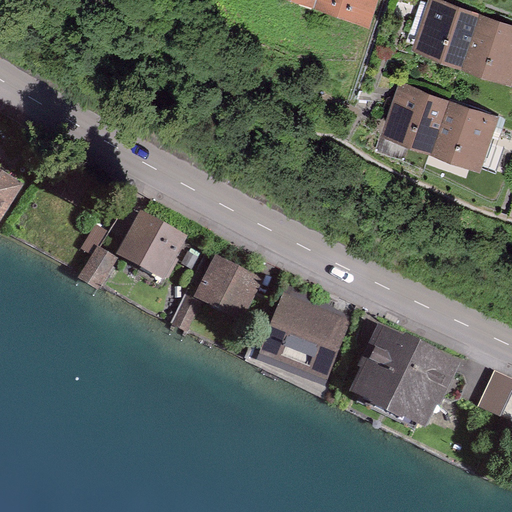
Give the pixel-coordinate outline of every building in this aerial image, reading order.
[(428,0),(423,0),(400,50),(451,71),(471,18),(428,0)] [(511,49),(511,33),(471,18),(451,71),(498,88),(511,49)] [(401,84),(381,136),(429,154),(448,102),(401,84)] [(496,119),(448,102),(429,154),(477,172),(496,119)] [(88,179),(63,166),(53,185),(78,198),(88,179)] [(0,181),(0,209),(13,190),(0,181)] [(139,219),(121,251),(161,273),(179,240),(139,219)] [(107,231),(97,225),(82,249),(92,255),(107,231)] [(99,285),(115,260),(99,250),(83,275),(99,285)] [(213,261),(198,290),(241,311),(256,282),(213,261)] [(187,332),(201,301),(187,295),(173,325),(187,332)] [(282,301),(259,355),(322,381),(345,327),(282,301)] [(442,364),(373,333),(345,396),(416,427),(432,390),(455,400),(467,375),(442,364)] [(511,397),(511,380),(494,372),(478,404),(503,416),(511,397)] [(511,422),(505,419),(498,430),(510,437),(511,434),(511,422)]
